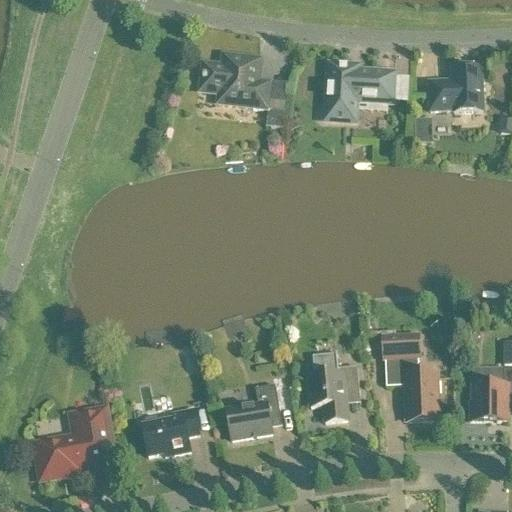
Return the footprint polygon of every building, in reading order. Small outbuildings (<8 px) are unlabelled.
[(269,117),(272,88),(258,87),(260,68),(225,64),(224,74),(205,72),(202,97),(221,99),(220,109),(253,113),(253,116),(269,117)] [(357,107),(393,110),(394,81),(358,78),(359,73),(330,72),(326,127),(355,129),(357,107)] [(429,89),(430,118),(454,117),(454,120),(483,119),(482,74),(452,75),(453,90),(444,89),(444,88),(429,89)] [(415,147),(429,147),(430,123),(415,123),(415,147)] [(511,140),(511,124),(503,124),(501,139),(511,140)] [(439,427),(437,380),(419,381),(418,365),(420,365),(419,342),(383,344),(384,366),(386,366),(387,393),(405,392),(407,429),(439,427)] [(503,371),(511,370),(511,347),(503,348),(503,371)] [(357,373),(343,375),(337,375),(336,360),(313,362),(315,382),(308,383),(311,415),(324,413),(325,430),(348,428),(346,401),(360,400),(357,373)] [(511,401),(511,375),(504,375),(504,391),(472,391),(472,410),(470,410),(470,428),(509,429),(509,402),(511,401)] [(258,411),(231,415),(227,421),(232,447),(273,441),(269,417),(280,415),(276,391),(256,395),(258,411)] [(76,474),(115,467),(106,416),(71,422),(76,448),(58,451),(58,447),(35,451),(42,486),(77,480),(76,474)] [(174,425),(161,428),(156,423),(147,425),(145,431),(142,432),(148,464),(174,459),(174,462),(191,458),(188,444),(200,442),(194,416),(173,420),(174,425)]
